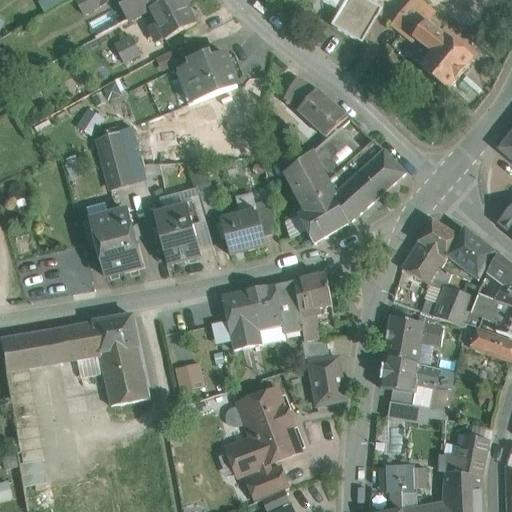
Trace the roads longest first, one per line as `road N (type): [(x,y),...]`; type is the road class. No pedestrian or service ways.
road 1 (residential): [(341,253),(0,322)]
road 2 (residential): [(440,180),(242,0)]
road 3 (tertiary): [(386,279),(372,327),(354,511)]
